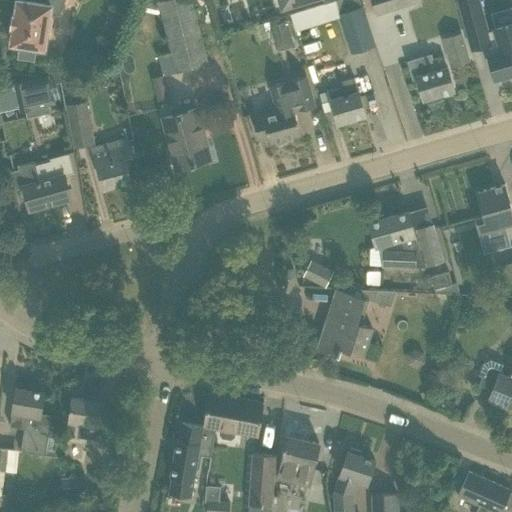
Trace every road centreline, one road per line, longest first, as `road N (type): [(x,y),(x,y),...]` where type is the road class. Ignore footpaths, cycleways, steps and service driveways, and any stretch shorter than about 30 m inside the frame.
road 1 (residential): [(191,276),(210,227),(232,214),(511,132)]
road 2 (residential): [(511,461),(314,382),(165,354)]
road 3 (residential): [(165,354),(85,343),(0,304)]
road 4 (residential): [(191,276),(141,236),(40,259)]
road 5 (residential): [(134,511),(165,354)]
